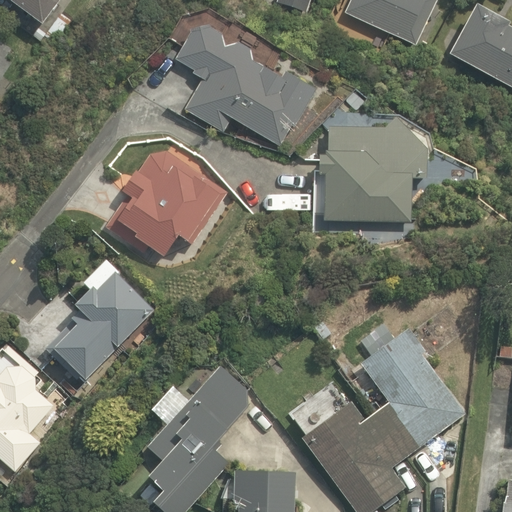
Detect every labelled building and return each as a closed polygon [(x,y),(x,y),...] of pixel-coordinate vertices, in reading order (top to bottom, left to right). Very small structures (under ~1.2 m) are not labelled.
[(67,0),(5,0),(45,30),(67,0)] [(276,0),(302,12),(307,0),(276,0)] [(444,6),(432,0),(356,0),(348,17),(421,53),(444,6)] [(511,28),(481,10),(452,58),(511,94),(511,28)] [(317,95),(202,32),(182,68),(209,83),(193,113),(231,135),(238,122),(288,149),(317,95)] [(427,138),(329,133),(327,182),(330,182),(328,224),(416,229),(418,174),(425,174),(427,138)] [(202,178),(207,169),(159,142),(107,236),(139,254),(142,249),(177,268),(191,243),(198,247),(228,193),(202,178)] [(157,311),(113,267),(88,292),(93,297),(78,312),(91,325),(59,357),(85,383),(157,311)] [(470,419),(410,335),(363,369),(392,410),(368,427),(355,409),(309,442),(358,511),(396,511),(412,501),(393,474),(470,419)] [(49,385),(5,344),(0,349),(0,462),(14,475),(47,440),(39,433),(60,411),(42,393),(49,385)] [(225,369),(153,452),(170,467),(155,485),(169,498),(157,511),(196,511),(234,467),(221,456),(238,436),(251,446),(266,429),(247,413),(260,398),(225,369)] [(297,511),(299,483),(242,480),(240,511),(297,511)]
